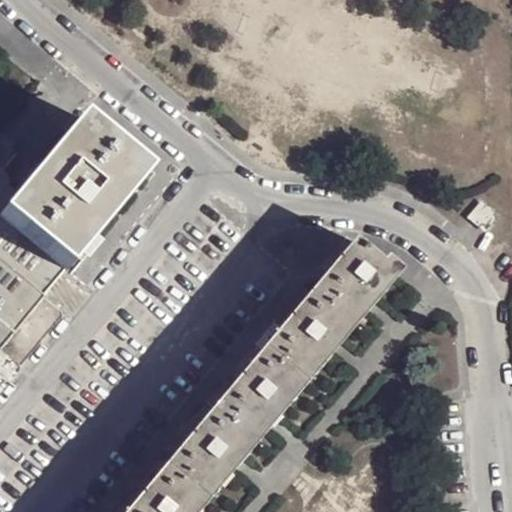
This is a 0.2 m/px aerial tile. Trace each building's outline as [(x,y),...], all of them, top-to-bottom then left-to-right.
[(37,211),(16,195),(0,214),(0,215),(64,269),(66,271),(145,174),(79,118),(48,156),(69,173),(37,211)] [(48,156),(16,195),(37,211),(69,173),(48,156)] [(0,349),(44,297),(42,296),(64,269),(0,215),(0,214),(16,195),(0,181),(0,349)] [(484,233),(496,219),(479,206),(469,219),(484,233)] [(199,511),(396,278),(353,242),(284,323),(239,377),(192,433),(145,489),(125,511),(199,511)] [(0,349),(21,367),(61,319),(61,317),(62,313),(59,310),(44,297),(0,349)] [(0,393),(21,367),(0,349),(0,393)]
